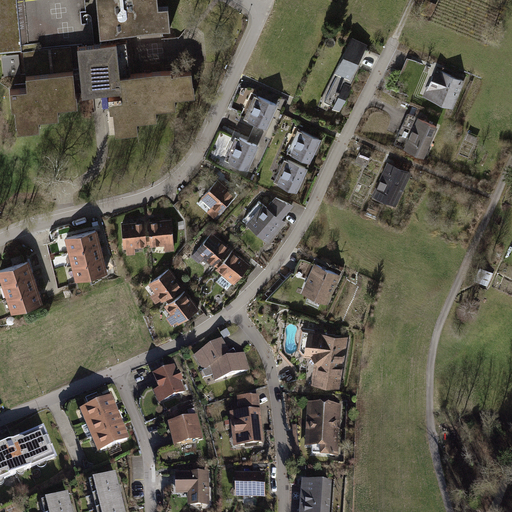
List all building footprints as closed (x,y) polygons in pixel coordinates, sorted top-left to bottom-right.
[(0,0),(0,52),(20,51),(24,88),(8,89),(10,111),(13,110),(15,132),(40,130),(39,123),(61,121),(60,111),(80,109),(79,98),(93,97),(121,95),(121,98),(108,99),(109,113),(112,114),(114,133),(134,131),(133,120),(152,118),(151,108),(171,106),(170,96),(191,94),(189,73),(169,75),(169,71),(129,75),(126,48),(124,33),(168,29),(166,7),(156,8),(155,0),(94,0),(97,21),(81,23),(80,13),(86,12),(84,0),(0,0)] [(351,37),(322,98),(340,107),(369,46),(351,37)] [(17,54),(0,56),(3,78),(19,76),(17,54)] [(464,82),(437,69),(424,96),(452,108),(464,82)] [(277,103),(256,94),(246,119),(267,128),(277,103)] [(415,118),(402,147),(425,157),(438,127),(415,118)] [(298,130),(289,149),(311,160),(320,140),(298,130)] [(259,145),(237,136),(227,159),(249,168),(259,145)] [(284,159),(275,179),(297,190),(306,170),(284,159)] [(387,160),(371,196),(397,207),(413,172),(387,160)] [(237,192),(217,177),(200,198),(219,214),(237,192)] [(261,201),(244,220),(269,242),(286,223),(282,219),(290,210),(275,197),(267,206),(261,201)] [(176,248),(173,216),(125,219),(128,251),(176,248)] [(100,228),(64,237),(76,281),(111,272),(100,228)] [(254,263),(214,231),(194,256),(234,288),(254,263)] [(32,259),(0,270),(0,276),(12,312),(47,300),(32,259)] [(315,263),(302,292),(328,304),(341,275),(315,263)] [(200,307),(171,266),(148,282),(178,323),(200,307)] [(317,331),(311,384),(344,388),(350,335),(317,331)] [(220,342),(196,357),(205,372),(215,366),(217,378),(248,371),(244,354),(231,356),(220,342)] [(177,364),(153,374),(158,385),(153,388),(159,404),(189,392),(177,364)] [(260,396),(238,398),(239,415),(230,415),(233,447),(264,445),(260,396)] [(114,397),(80,410),(97,452),(130,439),(114,397)] [(343,403),(308,401),(304,449),(339,451),(343,403)] [(197,417),(169,423),(174,445),(202,438),(197,417)] [(45,429),(0,446),(0,480),(57,459),(45,429)] [(211,473),(175,473),(175,494),(192,495),(192,505),(211,505),(211,473)] [(125,511),(115,474),(88,481),(95,511),(125,511)] [(266,474),(236,474),(237,498),(266,497),(266,474)] [(332,511),(334,480),(301,478),(299,511),(332,511)] [(75,511),(70,493),(42,500),(45,511),(75,511)]
